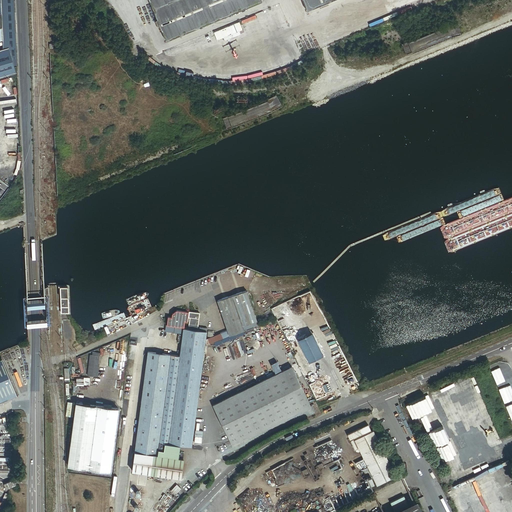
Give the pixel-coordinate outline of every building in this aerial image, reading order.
[(16,64),(13,0),(0,0),(0,17),(1,40),(1,48),(0,48),(0,75),(15,71),(13,64),(16,64)] [(263,2),(261,0),(147,0),(165,42),(263,2)] [(299,0),(305,13),(336,0),(299,0)] [(70,313),(69,286),(61,286),(62,313),(70,313)] [(248,291),(218,302),(229,331),(231,337),(259,326),(251,300),(248,293),(248,291)] [(169,318),(168,325),(185,328),(186,322),(189,322),(189,319),(190,313),(187,313),(178,311),(174,315),(173,318),(169,318)] [(189,329),(190,329),(198,330),(200,314),(190,313),(189,319),(191,319),(189,329)] [(133,471),(157,474),(159,456),(161,443),(180,445),(192,447),(207,333),(184,330),(183,334),(180,356),(149,352),(133,471)] [(218,343),(231,337),(229,331),(215,336),(218,343)] [(325,356),(314,333),(300,340),(311,362),(325,356)] [(208,339),(207,347),(218,343),(215,336),(211,338),(208,339)] [(91,356),(89,376),(98,377),(100,357),(91,356)] [(0,401),(17,394),(1,358),(0,358),(0,401)] [(293,367),(214,406),(232,442),(311,403),(293,367)] [(75,404),(69,403),(67,417),(73,418),(75,404)] [(72,438),(71,445),(69,466),(111,472),(119,410),(77,404),(74,426),(71,426),(70,432),(73,432),(72,438)] [(369,425),(349,435),(352,441),(372,431),(369,425)] [(397,477),(375,431),(356,440),(378,486),(397,477)] [(180,445),(161,443),(159,456),(178,459),(180,445)] [(181,477),(184,459),(178,459),(159,456),(157,474),(181,477)] [(15,478),(4,483),(6,488),(15,484),(15,478)]
